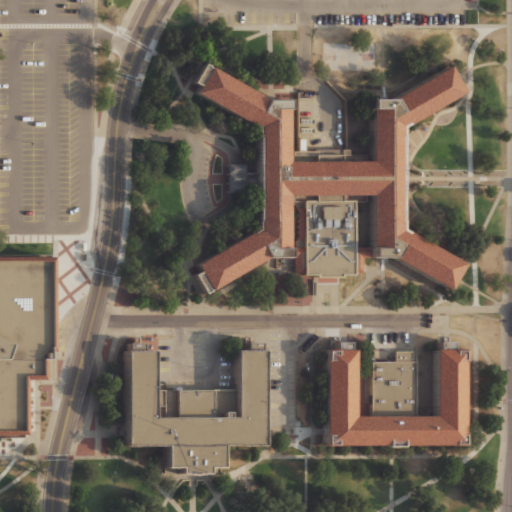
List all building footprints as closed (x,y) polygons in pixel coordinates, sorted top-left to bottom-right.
[(197,86),(206,65),(199,63),(191,83),(197,86)] [(208,66),(263,98),(286,98),(286,161),(368,160),(368,99),(391,99),(446,65),(460,90),(399,127),(400,229),(461,263),(446,290),(389,257),(361,257),(361,272),(352,272),(352,275),(340,274),(340,277),(302,276),(302,273),(293,273),(293,258),(263,258),(208,290),(193,264),(254,229),(255,128),(193,93),(208,66)] [(0,257),(51,257),(51,351),(50,351),(50,359),(42,359),(42,379),(26,379),(26,437),(0,436),(0,257)] [(321,349),(351,349),(351,415),(369,415),(369,404),(369,361),(393,361),(393,351),(413,351),(413,416),(432,416),(431,349),(460,349),(460,445),(321,445),(321,349)] [(178,474),(178,468),(164,468),(164,446),(123,446),(123,350),(153,350),(153,389),(233,389),(233,350),(262,350),(262,446),(224,446),(224,468),(210,468),(210,474),(178,474)]
